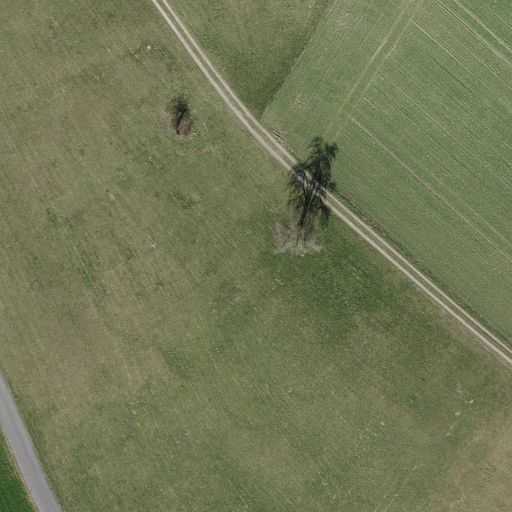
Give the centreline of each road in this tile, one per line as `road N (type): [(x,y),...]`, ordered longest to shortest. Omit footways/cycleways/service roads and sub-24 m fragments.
road 1 (track): [(511,350),(387,252),(269,138),(158,0)]
road 2 (unclassified): [(54,511),(0,398)]
